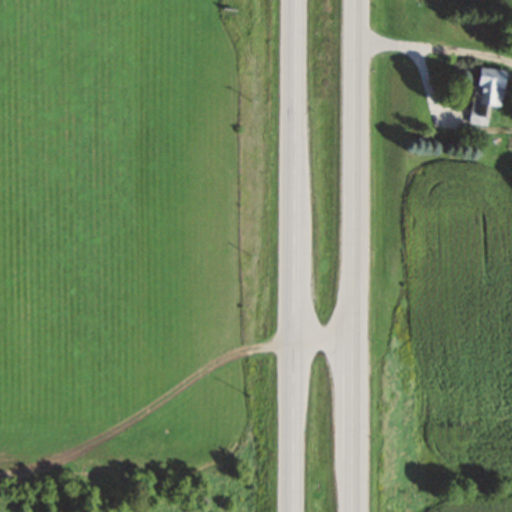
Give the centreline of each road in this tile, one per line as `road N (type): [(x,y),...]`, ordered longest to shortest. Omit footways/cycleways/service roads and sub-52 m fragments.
road 1 (trunk): [(355,511),(354,0)]
road 2 (trunk): [(295,0),(294,511)]
